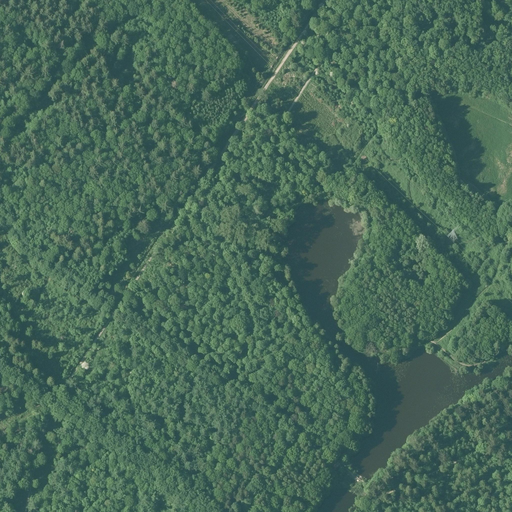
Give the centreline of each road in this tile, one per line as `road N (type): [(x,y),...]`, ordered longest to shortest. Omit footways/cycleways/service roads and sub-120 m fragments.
road 1 (track): [(336,464),(359,429),(365,399),(302,326),(274,258),(284,209),(334,192)]
road 2 (track): [(54,273),(94,225),(223,0)]
road 3 (track): [(200,185),(305,408),(298,435)]
road 4 (track): [(167,236),(287,55)]
road 5 (track): [(0,138),(137,0)]
